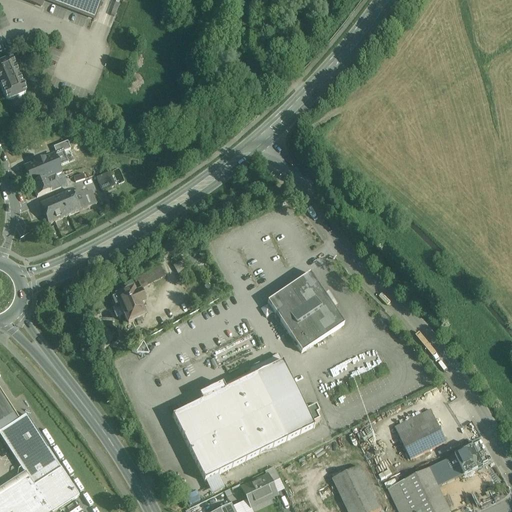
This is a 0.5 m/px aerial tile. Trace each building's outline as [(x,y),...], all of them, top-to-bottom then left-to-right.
[(123,0),(21,0),(41,7),(43,0),(94,20),(101,0),(119,0),(122,1),(123,2),(123,0)] [(9,60),(0,64),(0,88),(6,101),(8,102),(24,95),(25,93),(11,61),(9,60)] [(67,141),(53,147),(56,155),(70,149),(67,141)] [(54,155),(24,167),(32,186),(55,176),(61,174),(54,155)] [(110,172),(96,178),(102,192),(115,186),(110,172)] [(83,174),(73,177),(75,183),(85,180),(83,174)] [(55,176),(32,186),(37,198),(61,188),(55,176)] [(72,192),(40,205),(48,225),(80,211),(96,204),(91,191),(81,195),(80,191),(72,194),(72,192)] [(183,260),(173,265),(179,275),(188,270),(183,260)] [(160,266),(134,280),(135,283),(137,282),(141,289),(165,276),(160,266)] [(310,274),(267,303),(301,354),(344,326),(310,274)] [(133,289),(115,297),(116,298),(111,300),(115,308),(119,306),(128,325),(136,321),(137,323),(142,321),(141,319),(145,317),(140,305),(144,303),(139,293),(135,295),(133,289)] [(249,373),(222,386),(225,392),(254,378),(251,372),(267,365),(270,370),(281,364),(282,364),(278,356),(250,370),(249,373)] [(173,417),(172,418),(172,419),(173,419),(204,482),(203,482),(204,483),(205,483),(205,482),(313,429),(313,430),(314,429),(312,427),(318,424),(316,418),(318,416),(315,409),(306,413),(282,365),(283,365),(282,363),(282,364),(281,364),(270,370),(267,365),(251,372),(254,378),(225,392),(222,386),(199,397),(202,403),(173,418),(173,417)] [(0,432),(19,420),(0,390),(0,432)] [(0,436),(33,487),(0,508),(0,507),(0,511),(55,511),(78,497),(26,416),(19,420),(0,432),(0,436)] [(436,422),(400,440),(411,461),(447,444),(436,422)] [(290,443),(254,459),(257,466),(293,449),(290,443)] [(279,480),(274,468),(264,473),(267,478),(268,478),(271,484),(279,480)] [(360,468),(333,481),(347,511),(379,511),(381,511),(360,468)] [(449,511),(430,470),(388,490),(398,511),(449,511)] [(267,478),(242,490),(250,507),(275,495),(271,484),(268,478),(267,478)]
